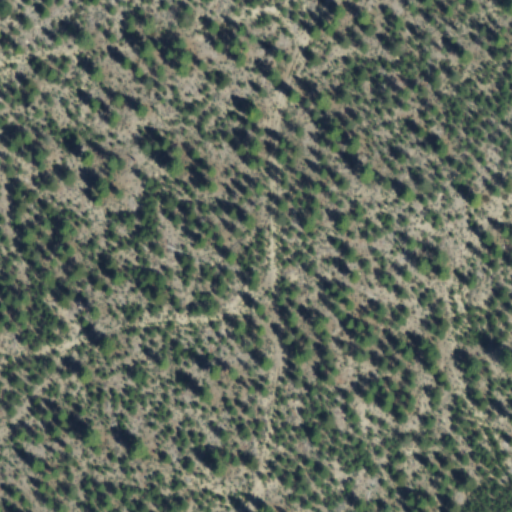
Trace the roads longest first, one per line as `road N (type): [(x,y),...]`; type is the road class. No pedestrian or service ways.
road 1 (track): [(253,511),(264,402),(271,109),(353,0)]
road 2 (track): [(0,64),(330,22)]
road 3 (track): [(511,201),(497,219),(466,302),(471,385),(511,475)]
road 4 (track): [(264,332),(192,343),(87,378),(0,395)]
